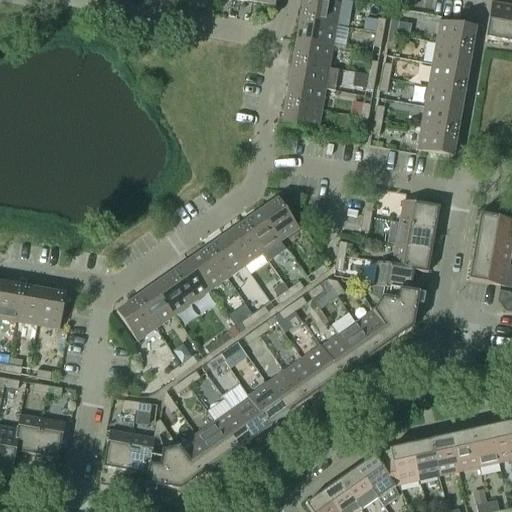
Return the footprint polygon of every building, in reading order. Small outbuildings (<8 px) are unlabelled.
[(273,8),(274,0),(252,0),(251,4),(273,8)] [(335,28),(339,5),(309,0),(303,0),(299,21),(335,28)] [(506,45),(511,9),(511,8),(491,5),(484,41),(506,45)] [(332,49),(335,28),(299,21),(296,43),(332,49)] [(382,36),(385,22),(377,21),(374,35),(382,36)] [(396,38),(398,24),(390,23),(388,37),(396,38)] [(471,52),(475,29),(439,23),(435,45),(471,52)] [(380,50),(382,36),(374,35),(372,49),(380,50)] [(394,52),(396,38),(388,37),(386,51),(394,52)] [(328,70),(332,49),(296,43),(292,64),(328,70)] [(467,73),(471,52),(435,45),(431,67),(467,73)] [(375,78),(377,64),(369,63),(367,77),(375,78)] [(324,91),(328,70),(292,64),(288,85),(324,91)] [(389,81),(391,67),(383,65),(381,79),(389,81)] [(463,94),(467,73),(431,67),(427,88),(463,94)] [(372,92),(375,78),(367,77),(364,91),(372,92)] [(386,95),(389,81),(381,79),(378,93),(386,95)] [(320,113),(324,91),(288,85),(284,106),(320,113)] [(460,115),(463,94),(427,88),(424,109),(460,115)] [(316,135),(320,113),(284,106),(280,129),(316,135)] [(367,121),(370,107),(362,106),(359,120),(367,121)] [(381,123),(383,110),(375,108),(373,122),(381,123)] [(456,137),(460,115),(424,109),(420,130),(456,137)] [(365,135),(367,121),(359,120),(357,134),(365,135)] [(378,137),(381,123),(373,122),(371,136),(378,137)] [(452,159),(456,137),(420,130),(416,153),(452,159)] [(298,230),(277,201),(258,214),(279,244),(298,230)] [(434,232),(438,209),(402,203),(398,225),(434,232)] [(370,220),(372,206),(365,205),(362,219),(370,220)] [(279,244),(258,214),(240,227),(260,257),(279,244)] [(511,245),(511,241),(511,222),(479,216),(475,238),(511,245)] [(367,234),(370,220),(362,219),(359,233),(367,234)] [(431,253),(434,232),(398,225),(395,247),(431,253)] [(260,257),(240,227),(222,239),(243,269),(260,257)] [(508,267),(511,245),(475,238),(471,260),(508,267)] [(243,269),(222,239),(205,251),(225,281),(243,269)] [(344,259),(346,246),(338,244),(336,258),(344,259)] [(427,275),(431,253),(395,247),(391,267),(391,268),(413,272),(413,273),(427,275)] [(225,281),(205,251),(187,264),(208,293),(225,281)] [(341,274),(344,259),(336,258),(333,272),(341,274)] [(504,289),(508,267),(471,260),(467,282),(504,289)] [(208,293),(187,264),(169,276),(190,306),(208,293)] [(409,293),(413,273),(413,272),(391,268),(391,267),(377,264),(373,286),(409,293)] [(315,282),(327,274),(322,267),(311,275),(315,282)] [(190,306),(169,276),(152,288),(173,318),(190,306)] [(343,294),(336,284),(326,282),(325,282),(336,299),(343,294)] [(412,329),(416,306),(421,307),(423,296),(409,293),(373,286),(357,283),(354,286),(360,296),(372,288),(382,290),(380,301),(373,312),(394,342),(412,329)] [(0,321),(14,324),(21,288),(0,284),(0,321)] [(303,291),(298,284),(287,292),(291,299),(303,291)] [(323,293),(319,287),(307,295),(312,302),(323,293)] [(36,328),(42,292),(21,288),(14,324),(36,328)] [(173,318),(152,288),(134,301),(155,330),(173,318)] [(58,332),(64,296),(42,292),(36,328),(58,332)] [(280,307),(291,299),(287,292),(275,300),(280,307)] [(511,300),(511,299),(509,294),(498,293),(497,303),(500,308),(511,300)] [(306,306),(301,299),(289,307),(294,314),(306,306)] [(511,314),(511,300),(500,308),(504,313),(511,314)] [(155,330),(134,301),(115,314),(136,344),(155,330)] [(294,314),(289,307),(278,315),(282,322),(294,314)] [(268,315),(263,309),(252,317),(256,323),(268,315)] [(394,342),(373,312),(355,325),(376,355),(394,342)] [(244,332),(256,323),(252,317),(240,325),(244,332)] [(258,339),(270,331),(266,324),(254,332),(258,339)] [(376,355),(355,325),(337,337),(358,367),(376,355)] [(247,347),(258,339),(254,332),(242,340),(247,347)] [(232,340),(227,334),(216,342),(220,348),(232,340)] [(358,367),(337,337),(320,349),(319,348),(319,349),(340,380),(358,367)] [(208,357),(220,348),(216,342),(204,350),(208,357)] [(235,355),(230,349),(219,357),(223,363),(235,355)] [(340,380),(319,349),(300,361),(321,391),(338,380),(339,381),(340,380)] [(211,372),(223,363),(219,357),(207,365),(211,372)] [(196,365),(192,359),(180,367),(185,373),(196,365)] [(321,391),(300,361),(283,374),(304,404),(321,391)] [(19,377),(21,370),(7,367),(6,375),(19,377)] [(185,373),(180,367),(169,375),(173,381),(185,373)] [(49,383),(50,375),(36,372),(35,380),(49,383)] [(199,380),(194,374),(184,381),(188,388),(199,380)] [(304,404),(283,374),(265,386),(286,416),(304,404)] [(17,391),(18,383),(5,381),(3,389),(17,391)] [(176,396),(188,388),(184,381),(171,390),(176,396)] [(46,396),(47,388),(33,386),(31,394),(46,396)] [(286,416),(265,386),(247,398),(269,430),(270,429),(270,428),(286,416)] [(60,399),(61,391),(47,388),(46,396),(60,399)] [(176,411),(165,395),(164,395),(162,405),(164,408),(170,415),(176,411)] [(269,430),(247,398),(246,399),(247,400),(231,412),(252,442),(269,430)] [(135,413),(136,405),(122,403),(121,411),(135,413)] [(149,415),(150,407),(136,405),(135,413),(149,415)] [(252,442),(231,412),(213,424),(234,454),(252,442)] [(35,458),(41,422),(19,418),(16,432),(17,432),(14,454),(15,454),(35,458)] [(57,461),(64,425),(41,422),(35,458),(57,461)] [(198,480),(177,450),(163,452),(152,451),(154,440),(166,432),(159,422),(155,424),(152,441),(146,478),(143,491),(155,493),(156,489),(179,493),(198,480)] [(234,454),(213,424),(195,437),(216,467),(234,454)] [(511,425),(490,429),(498,465),(511,462),(511,425)] [(17,432),(16,432),(0,428),(0,465),(12,468),(15,454),(14,454),(17,432)] [(498,465),(490,429),(470,434),(478,470),(498,465)] [(124,473),(131,437),(109,433),(102,469),(124,473)] [(478,470),(470,434),(450,438),(458,474),(478,470)] [(124,473),(146,478),(152,441),(131,437),(124,473)] [(216,467),(195,437),(177,450),(198,480),(216,467)] [(458,474),(450,438),(429,443),(437,479),(458,474)] [(437,479),(429,443),(409,447),(417,483),(437,479)] [(417,483),(409,447),(389,451),(397,488),(417,483)] [(397,488),(389,451),(388,452),(389,453),(374,459),(373,458),(356,470),(377,501),(376,501),(382,509),(397,499),(394,489),(397,488)] [(377,501),(356,470),(339,483),(359,511),(360,511),(376,501),(377,501)] [(359,511),(339,483),(322,494),(334,511),(359,511)] [(334,511),(322,494),(305,507),(308,511),(334,511)] [(497,511),(496,503),(485,505),(486,511),(497,511)]
